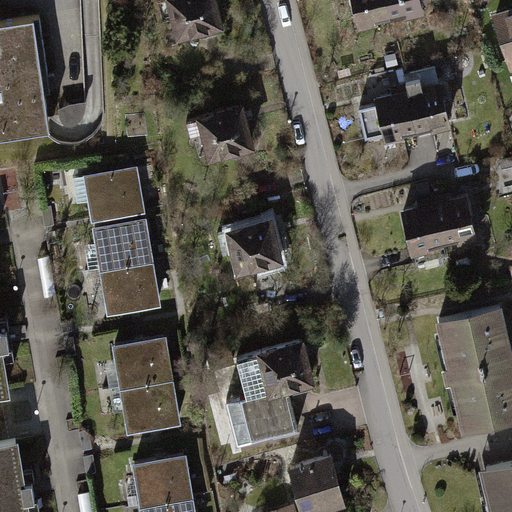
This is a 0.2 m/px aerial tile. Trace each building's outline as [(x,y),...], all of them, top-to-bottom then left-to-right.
[(219,0),(164,0),(172,32),(224,20),(219,0)] [(386,14),(383,0),(347,0),(353,22),(386,14)] [(419,5),(417,0),(383,0),(386,14),(419,5)] [(511,4),(491,11),(510,69),(511,67),(511,4)] [(35,18),(0,22),(0,135),(51,129),(45,90),(51,89),(40,15),(34,15),(35,18)] [(416,67),(401,70),(403,82),(414,126),(446,118),(435,75),(419,79),(416,67)] [(414,126),(403,82),(371,90),(373,99),(355,103),(363,132),(378,128),(380,134),(414,126)] [(242,94),(190,108),(201,152),(254,138),(242,94)] [(135,158),(82,167),(89,211),(142,203),(135,158)] [(476,235),(465,189),(431,198),(441,238),(455,234),(457,239),(476,235)] [(441,238),(431,198),(399,205),(413,264),(445,257),(441,238)] [(272,204),(219,219),(232,266),(285,251),(272,204)] [(150,253),(144,209),(91,218),(97,261),(150,253)] [(150,253),(97,261),(105,306),(158,298),(150,253)] [(511,350),(500,300),(435,315),(461,426),(511,413),(511,350)] [(171,371),(164,327),(111,336),(118,379),(171,371)] [(259,347),(238,352),(247,389),(268,384),(269,388),(289,383),(317,375),(305,331),(258,343),(259,347)] [(171,371),(118,379),(126,424),(179,416),(171,371)] [(299,423),(289,383),(269,388),(268,384),(247,389),(226,395),(238,438),(299,423)] [(16,429),(0,431),(0,511),(29,511),(26,493),(33,492),(30,473),(24,474),(16,429)] [(191,490),(184,447),(131,455),(138,499),(191,490)] [(289,459),(304,511),(348,499),(333,447),(289,459)] [(511,511),(511,453),(478,462),(489,511),(511,511)] [(194,511),(191,490),(138,499),(140,511),(194,511)] [(297,511),(295,502),(260,511),(297,511)]
